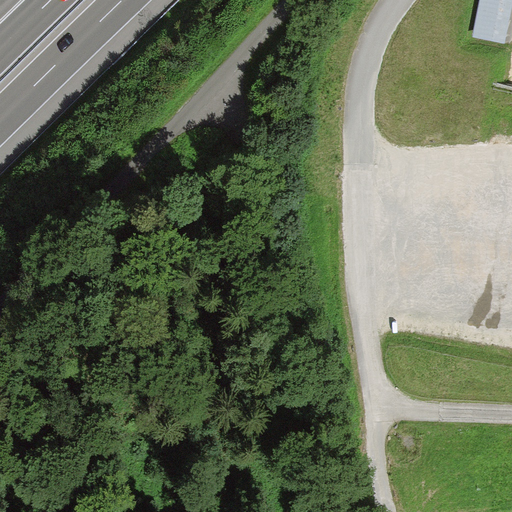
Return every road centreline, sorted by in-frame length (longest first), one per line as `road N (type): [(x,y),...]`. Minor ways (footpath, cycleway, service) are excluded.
road 1 (unclassified): [(293,0),(0,304)]
road 2 (track): [(223,77),(316,439)]
road 3 (motorway): [(0,119),(123,0)]
